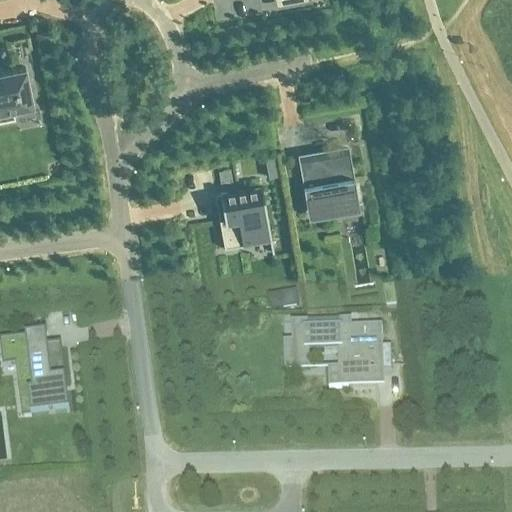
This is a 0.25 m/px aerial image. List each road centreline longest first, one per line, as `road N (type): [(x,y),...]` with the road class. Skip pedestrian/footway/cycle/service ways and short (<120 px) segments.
road 1 (residential): [(158,463),(121,237)]
road 2 (unclassified): [(511,457),(291,461)]
road 3 (residential): [(115,159),(87,65),(91,35),(116,0)]
road 4 (unclassified): [(179,93),(311,66)]
road 5 (unclassified): [(291,461),(158,463)]
road 6 (residential): [(121,237),(0,251)]
